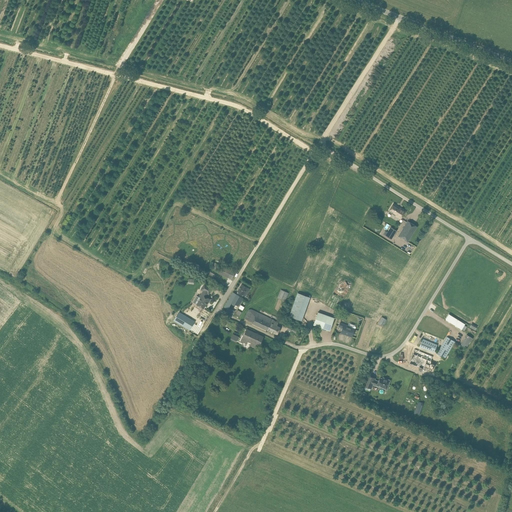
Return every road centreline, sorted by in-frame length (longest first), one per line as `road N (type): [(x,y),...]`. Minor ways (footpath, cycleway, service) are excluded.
road 1 (unclassified): [(216,309),(296,347),(390,355),(469,239)]
road 2 (track): [(216,309),(317,144)]
road 3 (unclassified): [(511,61),(356,0)]
road 4 (track): [(317,144),(397,16)]
